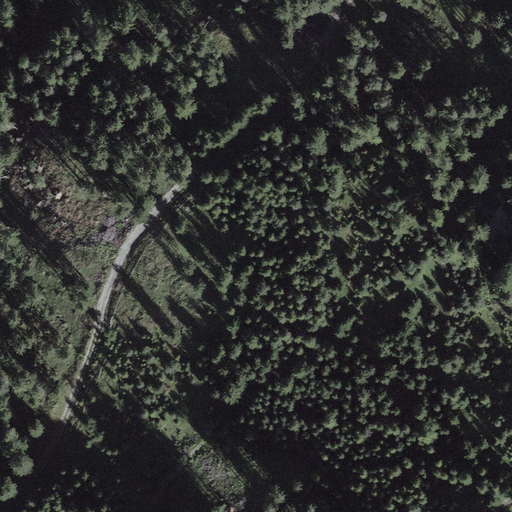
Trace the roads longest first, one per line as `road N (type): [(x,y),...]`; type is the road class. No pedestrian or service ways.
road 1 (track): [(343,0),(260,123),(205,164),(120,256),(62,423),(1,511)]
road 2 (track): [(148,511),(220,419),(324,329),(479,235),(511,173)]
